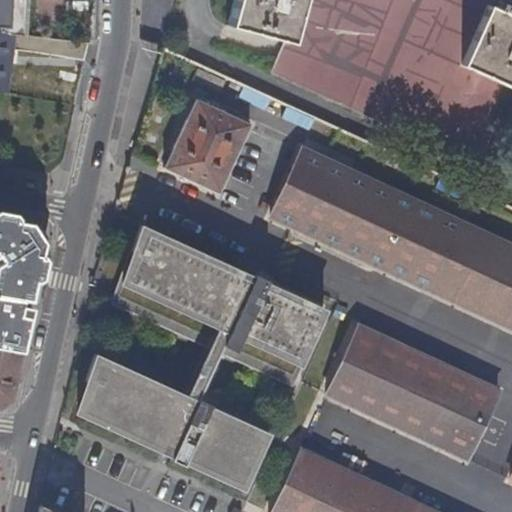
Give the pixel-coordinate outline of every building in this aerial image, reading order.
[(0,0),(0,32),(23,36),(25,0),(0,0)] [(232,0),(226,22),(288,41),(300,0),(232,0)] [(511,17),(490,8),(464,68),(511,88),(511,17)] [(196,100),(165,168),(219,193),(250,125),(196,100)] [(511,246),(303,150),(272,217),(511,328),(511,246)] [(34,222),(0,215),(0,255),(3,261),(0,263),(0,296),(34,302),(48,243),(34,222)] [(142,223),(131,250),(132,251),(136,252),(117,293),(198,331),(195,338),(208,344),(207,345),(184,393),(96,351),(87,378),(92,380),(79,409),(172,451),(170,455),(184,462),(185,457),(242,484),(255,456),(258,457),(266,438),(264,437),(266,431),(209,405),(211,401),(198,396),(219,350),(223,343),(292,376),(312,334),(314,334),(322,316),(320,314),(322,309),(266,284),(268,280),(255,274),(253,277),(152,233),(153,229),(142,223)] [(132,251),(131,250),(129,249),(112,301),(207,345),(208,344),(195,338),(198,331),(117,293),(136,252),(132,251)] [(0,348),(24,353),(34,302),(0,296),(0,348)] [(488,413),(498,391),(356,325),(324,393),(467,459),(477,437),(488,413)] [(315,335),(314,334),(312,334),(292,376),(223,343),(219,350),(292,384),(315,335)] [(0,409),(13,401),(24,353),(0,348),(0,409)] [(268,511),(432,511),(297,449),(268,511)]
